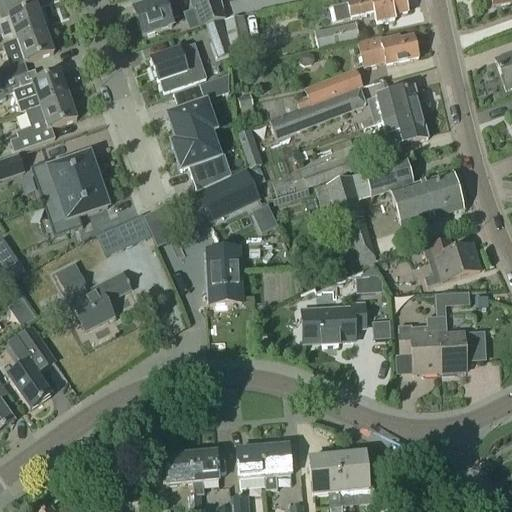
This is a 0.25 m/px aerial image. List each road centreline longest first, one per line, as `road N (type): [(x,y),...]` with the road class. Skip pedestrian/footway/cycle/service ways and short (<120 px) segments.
road 1 (tertiary): [(0,477),(112,405),(203,382),(284,390),(404,429),(434,429)]
road 2 (residential): [(435,0),(469,144),(511,257)]
road 3 (residential): [(150,201),(81,0)]
